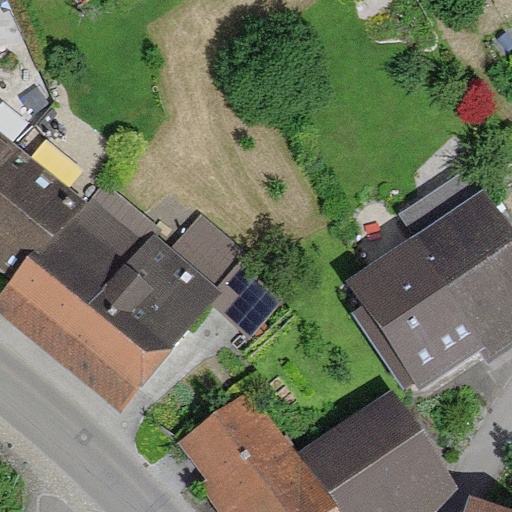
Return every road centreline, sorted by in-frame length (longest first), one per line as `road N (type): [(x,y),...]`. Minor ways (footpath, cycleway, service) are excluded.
road 1 (tertiary): [(0,387),(108,468)]
road 2 (residential): [(449,511),(511,407)]
